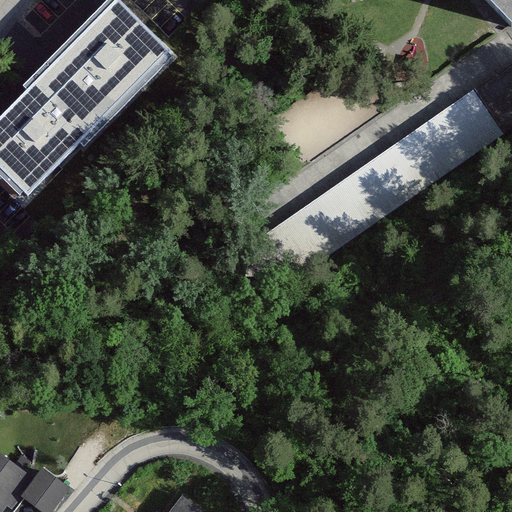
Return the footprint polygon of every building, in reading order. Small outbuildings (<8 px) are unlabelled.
[(511,0),(486,0),(511,24),(511,22),(511,0)] [(167,55),(114,3),(0,119),(0,165),(30,195),(167,55)] [(511,126),(511,62),(251,242),(246,275),(290,279),(511,126)] [(0,511),(27,476),(0,455),(0,511)] [(44,511),(48,511),(68,489),(43,469),(22,494),(44,511)] [(201,511),(182,496),(168,511),(201,511)]
